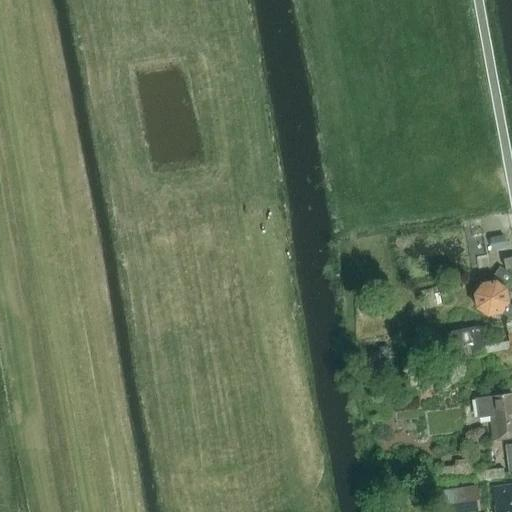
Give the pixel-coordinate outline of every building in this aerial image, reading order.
[(506,248),(504,235),(490,237),(492,250),(506,248)] [(507,289),(506,288),(511,279),(511,275),(500,267),(493,275),(495,281),(483,283),(475,294),(477,307),(488,315),(501,312),(510,319),(511,316),(511,303),(509,302),(507,289)] [(485,353),(480,327),(451,332),(455,359),(485,353)] [(379,364),(391,364),(392,346),(379,346),(379,364)] [(511,393),(494,396),(476,398),(478,418),(491,417),(494,440),(511,437),(511,393)] [(474,457),(457,458),(458,478),(475,477),(474,457)] [(511,485),(494,488),(495,502),(511,500),(511,485)] [(511,511),(511,500),(495,502),(496,511),(511,511)]
